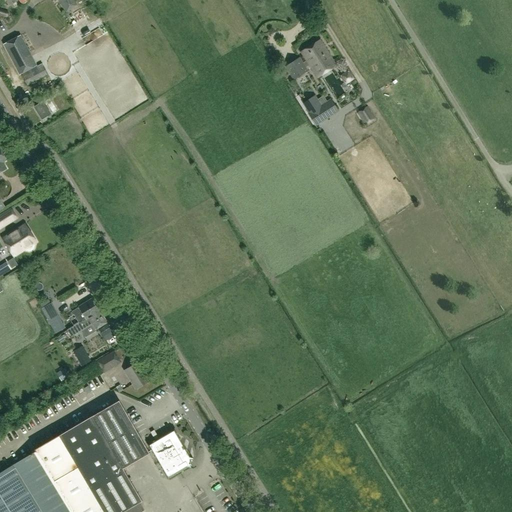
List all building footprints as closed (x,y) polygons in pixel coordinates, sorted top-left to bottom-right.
[(46,0),(36,5),(41,15),(55,8),(50,0),(46,0)] [(57,0),(66,13),(78,6),(74,0),(57,0)] [(3,18),(5,24),(13,21),(10,15),(3,18)] [(55,19),(24,37),(30,46),(60,29),(55,19)] [(36,64),(20,36),(3,45),(19,74),(36,64)] [(299,58),(285,67),(293,79),(307,71),(305,67),(309,64),(317,78),(336,66),(319,40),(301,52),(307,61),(302,63),(299,58)] [(27,85),(52,72),(46,61),(21,74),(27,85)] [(348,70),(339,76),(345,85),(354,80),(348,70)] [(312,90),(324,105),(334,97),(323,82),(312,90)] [(336,99),(340,107),(352,100),(347,92),(336,99)] [(315,97),(303,104),(316,125),(339,112),(331,100),(321,106),(315,97)] [(42,119),(50,114),(43,102),(34,107),(42,119)] [(374,119),(366,107),(358,112),(365,125),(374,119)] [(328,139),(336,134),(331,127),(323,132),(328,139)] [(0,227),(16,218),(10,208),(0,214),(0,227)] [(33,242),(35,241),(26,225),(3,240),(13,255),(24,248),(26,250),(28,251),(31,250),(33,248),(34,245),(33,242)] [(0,275),(11,269),(6,262),(0,265),(0,275)] [(68,331),(100,311),(92,299),(79,307),(72,312),(79,323),(67,330),(68,331)] [(42,308),(41,308),(52,327),(56,333),(65,328),(51,303),(49,304),(47,300),(40,304),(42,308)] [(107,323),(100,311),(68,331),(71,337),(91,325),(94,330),(96,329),(107,323)] [(70,353),(78,368),(91,361),(100,356),(97,350),(87,355),(82,346),(72,352),(70,353)] [(114,350),(96,361),(103,373),(121,362),(114,350)] [(136,389),(149,381),(138,362),(124,370),(136,389)] [(61,381),(69,376),(65,368),(56,373),(61,381)] [(0,511),(140,511),(144,510),(139,502),(142,501),(132,485),(123,469),(136,461),(149,453),(134,427),(119,401),(87,419),(56,438),(34,451),(0,472),(0,511)] [(171,415),(174,421),(182,418),(180,412),(171,415)] [(175,433),(172,432),(152,445),(151,448),(167,476),(171,477),(187,466),(190,467),(193,458),(189,458),(175,433)]
